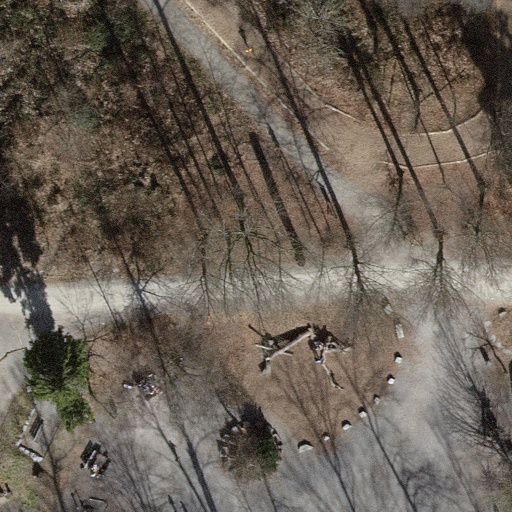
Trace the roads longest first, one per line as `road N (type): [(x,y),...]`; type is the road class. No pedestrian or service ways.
road 1 (track): [(419,495),(0,474)]
road 2 (track): [(147,0),(428,280)]
road 3 (track): [(53,300),(428,280)]
road 4 (track): [(439,511),(419,495),(461,280)]
